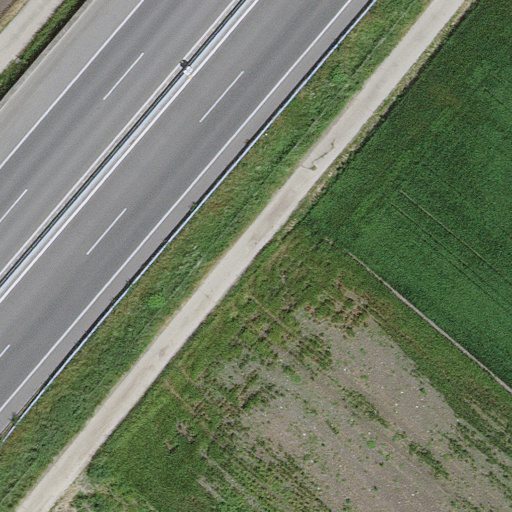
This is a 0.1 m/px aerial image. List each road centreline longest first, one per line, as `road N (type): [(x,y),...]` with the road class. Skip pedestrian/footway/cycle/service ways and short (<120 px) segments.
road 1 (track): [(452,0),(37,511)]
road 2 (motorway): [(0,355),(302,0)]
road 3 (motorway): [(188,0),(0,221)]
